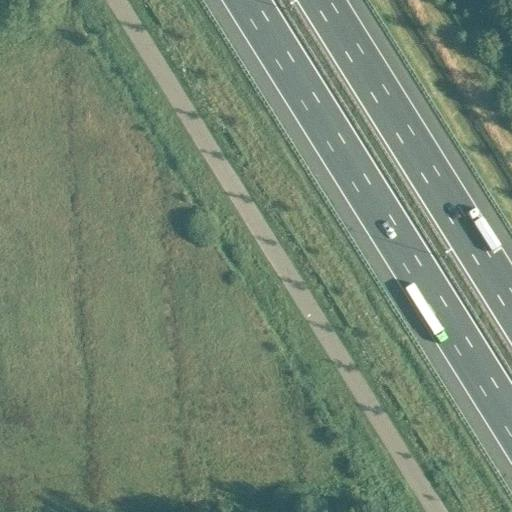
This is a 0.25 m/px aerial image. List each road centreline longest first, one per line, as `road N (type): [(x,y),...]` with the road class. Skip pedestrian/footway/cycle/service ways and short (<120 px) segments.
road 1 (unclassified): [(438,511),(117,0)]
road 2 (motorway): [(248,0),(511,421)]
road 3 (motorway): [(511,302),(323,0)]
